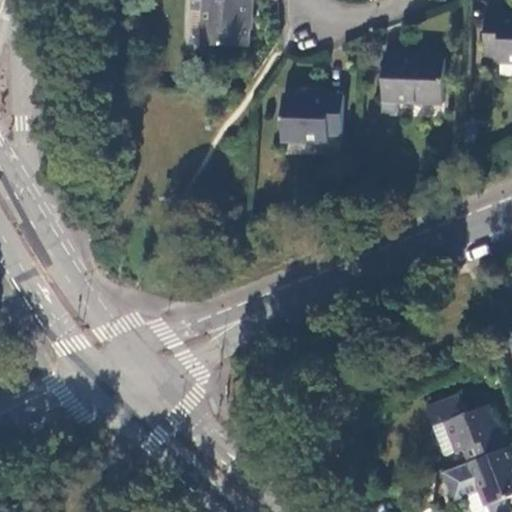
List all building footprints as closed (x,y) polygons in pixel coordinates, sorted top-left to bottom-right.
[(206,2),(200,1),(191,0),(189,47),(205,47),(206,2)] [(200,0),(200,1),(206,2),(205,47),(250,48),(250,3),(254,3),(253,0),(200,0)] [(499,62),(511,62),(511,18),(502,19),(503,15),(487,14),(485,55),(500,55),(499,62)] [(400,101),(445,103),(447,60),(402,57),(402,55),(388,55),(385,114),(400,115),(400,101)] [(282,138),(330,141),(331,135),(344,135),(345,95),(331,94),(330,98),(285,95),(282,138)] [(466,451),(471,462),(509,448),(504,435),(501,436),(490,407),(469,415),(461,395),(429,408),(436,426),(448,422),(461,453),(466,451)] [(436,426),(449,458),(461,453),(448,422),(436,426)] [(445,472),(456,501),(468,497),(473,511),(511,511),(511,508),(508,498),(511,496),(511,446),(509,448),(471,462),(445,472)]
